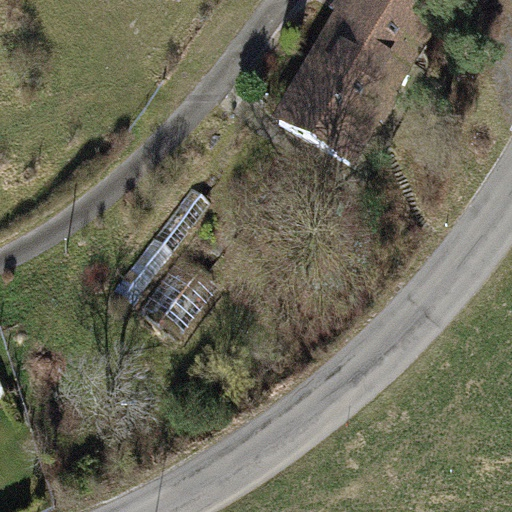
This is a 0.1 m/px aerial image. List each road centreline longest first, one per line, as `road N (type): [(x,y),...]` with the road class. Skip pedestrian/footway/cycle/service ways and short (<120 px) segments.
road 1 (tertiary): [(511,205),(376,371),(216,488),(164,511)]
road 2 (track): [(0,264),(127,182),(265,0)]
